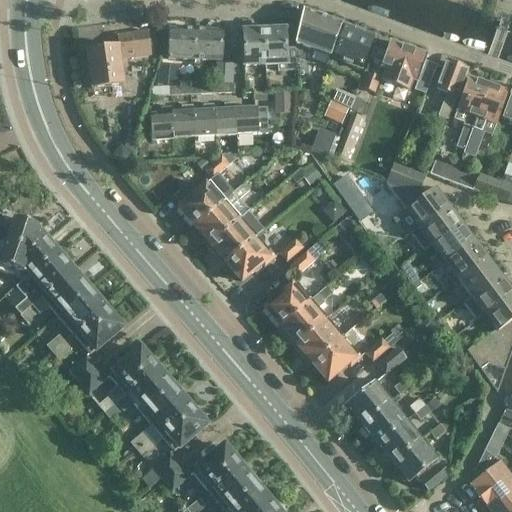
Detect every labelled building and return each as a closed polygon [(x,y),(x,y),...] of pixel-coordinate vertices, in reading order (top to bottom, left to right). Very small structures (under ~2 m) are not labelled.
[(303,10),(301,18),(294,43),(314,51),(311,60),(327,66),(342,24),(303,10)] [(361,68),(373,36),(345,25),(332,59),(360,70),(361,68)] [(194,60),(195,30),(169,29),(168,59),(194,60)] [(223,31),(222,31),(195,30),(194,60),(221,61),(223,31)] [(242,31),(243,67),(265,66),(263,30),(242,31)] [(263,30),(265,66),(277,66),(277,72),(299,71),(298,53),(293,49),(285,49),(285,30),(263,30)] [(85,50),(91,90),(125,85),(122,60),(151,56),(148,32),(117,36),(118,46),(85,50)] [(390,42),(389,42),(385,53),(374,48),(370,59),(382,63),(380,69),(386,71),(382,81),(409,91),(412,82),(417,83),(414,91),(425,95),(427,91),(437,66),(425,62),(427,55),(390,42)] [(467,70),(446,62),(435,91),(446,95),(437,117),(438,118),(435,126),(444,129),(447,121),(456,99),(467,70)] [(157,85),(176,87),(179,66),(159,64),(157,85)] [(232,65),(221,64),(216,64),(215,83),(231,84),(232,65)] [(358,88),(374,94),(380,78),(364,72),(358,88)] [(456,111),(452,121),(462,124),(461,127),(463,127),(456,148),(462,150),(462,152),(464,152),(487,86),(467,78),(456,111)] [(244,81),(244,95),(253,94),(252,81),(244,81)] [(199,86),(199,95),(215,94),(215,85),(199,86)] [(215,85),(215,94),(232,94),(231,85),(215,85)] [(183,87),(183,96),(199,95),(199,86),(183,87)] [(508,93),(500,90),(487,86),(464,152),(472,155),(480,134),(481,134),(483,131),(492,134),(495,127),(496,127),(508,93)] [(167,96),(167,87),(150,88),(151,97),(167,96)] [(167,87),(167,96),(183,96),(183,87),(167,87)] [(331,101),(350,110),(355,98),(336,90),(331,101)] [(275,115),(292,115),(292,93),(274,94),(275,115)] [(511,94),(501,120),(511,123),(511,94)] [(321,116),(341,125),(348,109),(328,101),(321,116)] [(214,110),(215,137),(237,136),(235,109),(235,104),(224,105),(224,110),(214,110)] [(215,137),(214,110),(213,110),(213,105),(202,106),(202,111),(193,112),(194,139),(215,137)] [(173,140),(194,139),(193,112),(192,106),(182,106),(182,112),(172,113),(171,113),(173,140)] [(160,113),(149,113),(151,141),(173,140),(171,113),(172,113),(171,107),(160,108),(160,113)] [(235,109),(237,136),(268,134),(266,108),(257,109),(257,108),(235,109)] [(347,164),(364,119),(352,115),(335,160),(347,164)] [(311,151),(327,157),(335,136),(318,130),(311,151)] [(282,145),(279,145),(279,154),(291,154),(291,132),(282,133),(282,145)] [(193,227),(225,200),(218,191),(226,184),(218,175),(234,161),(229,156),(222,155),(204,171),(212,180),(207,184),(178,209),(193,227)] [(428,173),(452,182),(457,170),(433,161),(428,173)] [(417,195),(424,176),(392,163),(386,183),(417,195)] [(300,175),(309,187),(321,178),(312,166),(300,175)] [(473,190),(477,178),(457,170),(452,182),(473,190)] [(477,178),(473,190),(473,191),(494,199),(500,182),(478,174),(477,178)] [(511,206),(511,179),(503,176),(502,180),(501,183),(500,182),(494,199),(507,204),(506,204),(511,206)] [(448,207),(434,188),(433,189),(420,199),(417,195),(386,183),(385,184),(419,228),(448,207)] [(225,200),(193,227),(209,246),(248,213),(247,212),(249,210),(240,199),(249,192),(243,185),(226,200),(225,200)] [(343,199),(352,211),(361,204),(352,192),(343,199)] [(423,252),(432,245),(432,246),(461,224),(448,207),(419,228),(410,234),(423,252)] [(225,264),(257,237),(256,237),(263,231),(248,213),(209,246),(225,264)] [(0,272),(21,279),(22,277),(39,232),(41,228),(13,218),(0,259),(0,272)] [(461,224),(432,246),(445,263),(474,241),(461,224)] [(24,280),(57,252),(39,232),(22,277),(24,280)] [(367,236),(375,246),(377,245),(378,244),(386,238),(369,235),(367,236)] [(257,237),(225,264),(241,282),(261,265),(263,268),(275,258),(257,237)] [(378,244),(377,245),(382,252),(398,240),(386,238),(378,244)] [(278,254),(286,263),(303,249),(295,240),(278,254)] [(348,251),(355,258),(367,248),(361,240),(348,251)] [(474,241),(445,263),(458,280),(487,258),(474,241)] [(374,257),(369,251),(359,259),(364,265),(374,257)] [(73,271),(57,252),(24,280),(15,287),(25,299),(14,309),(20,316),(73,271)] [(289,267),(297,276),(314,262),(306,253),(289,267)] [(487,258),(458,280),(471,297),(500,276),(487,258)] [(73,271),(20,316),(26,323),(46,306),(57,317),(89,290),(73,271)] [(476,321),(484,315),(511,293),(511,292),(500,276),(471,297),(463,303),(476,321)] [(280,327),(311,300),(295,282),(293,284),(264,309),(280,327)] [(311,300),(280,327),(296,345),(327,318),(318,309),(324,303),(323,302),(332,294),(326,287),(311,300)] [(89,290),(57,317),(73,336),(106,309),(89,290)] [(511,293),(484,315),(496,331),(497,332),(511,320),(511,293)] [(380,295),(370,303),(376,310),(385,302),(380,295)] [(106,309),(73,336),(90,355),(92,353),(93,353),(122,328),(106,309)] [(416,328),(423,337),(436,326),(429,317),(416,328)] [(327,318),(296,345),(311,363),(343,337),(327,318)] [(496,331),(466,352),(497,394),(511,351),(511,320),(497,332),(496,331)] [(405,335),(400,329),(397,326),(390,332),(392,335),(383,343),(381,340),(365,354),(372,363),(405,335)] [(52,354),(64,343),(59,337),(47,347),(52,354)] [(343,337),(311,363),(328,382),(347,365),(349,368),(361,358),(343,337)] [(64,343),(52,354),(59,361),(70,351),(64,343)] [(104,413),(157,369),(140,349),(110,374),(112,376),(109,378),(118,389),(98,407),(104,413)] [(376,366),(385,377),(405,360),(396,349),(376,366)] [(78,384),(96,369),(86,357),(68,372),(78,384)] [(96,369),(78,384),(88,395),(106,380),(96,369)] [(157,369),(104,413),(110,420),(130,403),(140,415),(173,387),(157,369)] [(399,395),(409,387),(403,380),(393,389),(399,395)] [(361,426),(391,402),(376,382),(374,384),(374,383),(346,406),(361,426)] [(173,387),(140,415),(157,434),(190,406),(173,387)] [(409,407),(414,414),(432,400),(432,399),(427,393),(409,407)] [(420,421),(430,413),(440,405),(434,398),(432,399),(432,400),(414,414),(420,421)] [(391,402),(361,426),(377,446),(407,422),(391,402)] [(148,441),(136,451),(143,458),(163,441),(173,453),(176,450),(177,451),(206,425),(190,406),(157,434),(158,435),(150,443),(148,441)] [(445,433),(444,431),(448,429),(445,421),(430,433),(435,440),(445,433)] [(392,464),(422,440),(407,422),(377,446),(392,464)] [(494,431),(506,437),(509,430),(497,424),(494,431)] [(506,437),(494,431),(490,438),(502,445),(506,437)] [(136,451),(148,441),(142,434),(131,444),(136,451)] [(487,447),(485,452),(495,460),(499,451),(502,445),(490,438),(486,447),(487,447)] [(422,440),(392,464),(408,484),(416,477),(428,491),(448,475),(437,461),(438,460),(422,440)] [(208,494),(241,466),(224,446),(194,471),(195,472),(192,475),(208,494)] [(511,511),(511,478),(503,467),(495,460),(485,452),(484,451),(474,473),(478,479),(469,486),(488,511),(511,511)] [(160,481),(179,465),(170,454),(151,469),(152,471),(142,479),(149,488),(159,480),(160,481)] [(160,481),(170,493),(171,492),(189,477),(179,465),(160,481)] [(222,511),(224,511),(257,485),(241,466),(208,494),(222,511)] [(257,485),(224,511),(263,511),(273,504),(257,485)] [(199,511),(205,507),(199,500),(185,511),(199,511)]
